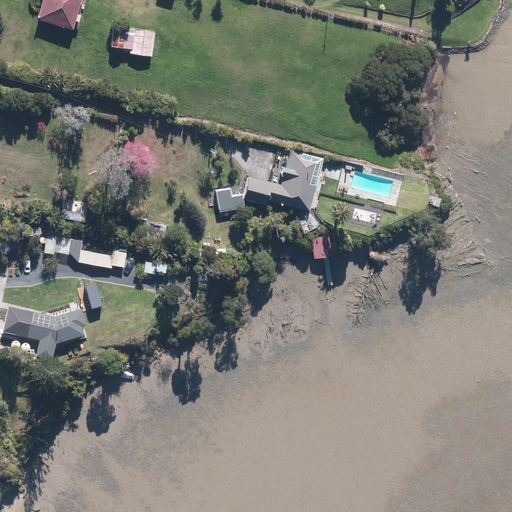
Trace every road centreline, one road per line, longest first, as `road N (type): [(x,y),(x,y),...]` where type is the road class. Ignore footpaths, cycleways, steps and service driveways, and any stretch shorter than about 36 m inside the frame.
road 1 (unknown): [(0,80),(250,151),(249,178)]
road 2 (unknown): [(0,282),(74,274),(140,283)]
